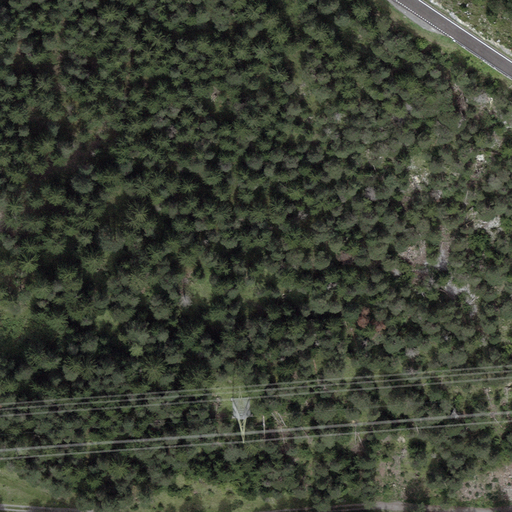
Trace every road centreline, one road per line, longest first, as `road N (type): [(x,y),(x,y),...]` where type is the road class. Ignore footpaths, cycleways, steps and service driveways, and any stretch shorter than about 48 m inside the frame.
road 1 (track): [(318,511),(511,509)]
road 2 (tertiary): [(406,0),(511,74)]
